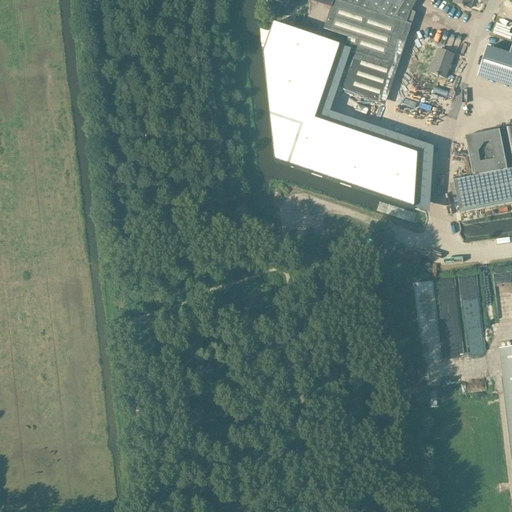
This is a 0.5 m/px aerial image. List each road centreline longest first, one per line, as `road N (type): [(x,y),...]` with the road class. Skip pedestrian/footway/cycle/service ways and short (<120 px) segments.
road 1 (unclassified): [(301,196),(435,248),(441,216),(430,188),(495,0)]
road 2 (track): [(312,511),(284,243)]
road 3 (unknown): [(308,11),(277,89),(281,119),(354,149),(374,140),(387,121)]
road 4 (unknown): [(480,44),(417,21),(387,121)]
